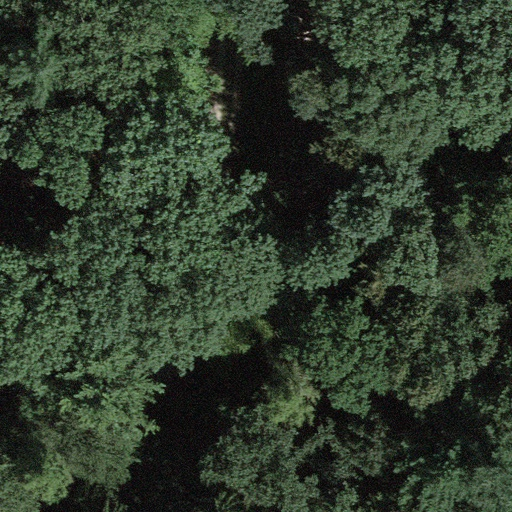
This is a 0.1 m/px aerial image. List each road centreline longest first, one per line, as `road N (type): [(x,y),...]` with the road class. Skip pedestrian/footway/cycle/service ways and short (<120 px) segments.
road 1 (track): [(175,346),(511,99)]
road 2 (track): [(175,346),(211,220),(229,0)]
road 3 (track): [(5,511),(175,346)]
